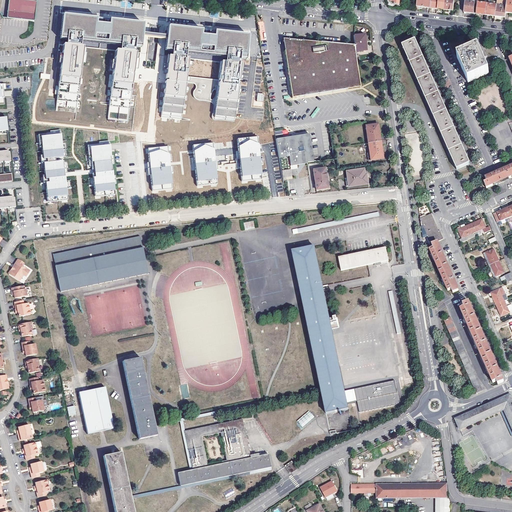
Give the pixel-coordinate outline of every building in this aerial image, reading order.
[(34,21),(36,0),(8,0),(6,18),(34,21)] [(399,5),(398,9),(408,11),(409,5),(399,3),(399,0),(390,0),(390,1),(394,2),(394,4),(399,5)] [(430,0),(416,0),(416,6),(423,7),(430,8),(430,0)] [(445,0),(444,0),(437,0),(437,9),(440,10),(444,10),(445,0)] [(454,1),(453,1),(445,0),(444,10),(448,11),(452,11),(454,1)] [(500,2),(497,2),(496,6),(495,16),(501,17),(505,18),(506,13),(507,1),(503,1),(503,7),(500,6),(500,2)] [(465,2),(463,12),(469,13),(476,14),(477,4),(465,2)] [(477,3),(477,4),(476,14),(480,14),(485,15),(486,4),(477,3)] [(496,6),(486,4),(485,15),(489,16),(495,16),(496,6)] [(134,47),(140,48),(143,23),(62,14),(59,39),(66,39),(65,45),(83,47),(115,50),(133,52),(134,47)] [(239,59),(245,60),(248,35),(167,26),(164,51),(171,51),(170,57),(188,59),(221,62),(238,64),(239,59)] [(355,45),(355,50),(367,49),(365,34),(354,35),(355,45)] [(319,53),(320,42),(281,39),(283,49),(319,53)] [(419,48),(416,40),(402,46),(456,169),(469,163),(466,155),(468,155),(467,152),(465,153),(458,138),(460,137),(459,134),(457,135),(450,120),(452,119),(451,116),(449,117),(443,104),(445,103),(444,100),(442,101),(436,86),(438,86),(436,83),(435,83),(428,69),(430,68),(428,65),(427,66),(420,51),(422,50),(421,47),(419,48)] [(319,53),(283,49),(291,98),(360,87),(355,50),(355,45),(320,42),(319,53)] [(63,44),(56,109),(76,112),(83,47),(65,45),(63,44)] [(489,74),(478,49),(469,53),(457,58),(468,83),(489,74)] [(115,50),(108,115),(129,117),(136,52),(133,52),(115,50)] [(168,56),(161,113),(181,115),(188,59),(170,57),(168,56)] [(221,62),(214,119),(235,121),(241,65),(238,64),(221,62)] [(365,126),(368,143),(380,141),(378,124),(365,126)] [(46,187),(47,200),(56,199),(56,202),(59,201),(59,199),(67,198),(66,189),(65,181),(64,173),(64,165),(63,157),(61,145),(60,132),(50,134),(40,135),(42,147),(43,156),(44,167),(45,177),(46,187)] [(302,135),(276,139),(279,159),(283,158),(288,157),(290,167),(291,166),(299,165),(299,164),(303,163),(307,163),(307,164),(308,164),(307,162),(314,161),(309,133),(302,135)] [(237,139),(242,182),(262,180),(257,137),(237,139)] [(383,158),(380,141),(368,143),(371,160),(383,158)] [(193,146),(198,188),(218,186),(213,143),(193,146)] [(99,145),(89,146),(90,154),(90,158),(91,166),(93,178),(93,186),(94,195),(103,194),(103,197),(106,196),(106,194),(114,193),(113,184),(112,176),(111,164),(110,156),(109,144),(99,145)] [(147,149),(152,191),(172,189),(168,146),(147,149)] [(0,162),(3,162),(2,161),(4,161),(4,162),(11,161),(10,152),(8,152),(7,151),(0,151),(0,162)] [(237,163),(226,163),(226,161),(221,161),(221,164),(217,165),(218,170),(237,169),(237,163)] [(497,170),(494,171),(495,172),(493,173),(493,174),(485,178),(487,182),(483,183),(486,188),(501,182),(511,176),(511,164),(511,165),(511,166),(500,171),(499,170),(498,171),(497,170)] [(325,167),(313,169),(317,189),(328,187),(325,167)] [(282,170),(283,180),(292,179),(291,169),(282,170)] [(364,169),(347,172),(348,181),(349,181),(350,186),(367,184),(367,178),(365,178),(364,169)] [(0,182),(13,181),(12,173),(0,174),(0,182)] [(9,208),(15,207),(14,198),(12,198),(12,196),(0,197),(0,208),(7,208),(7,207),(9,207),(9,208)] [(511,213),(509,207),(503,210),(507,219),(511,216),(511,213)] [(497,223),(507,219),(503,210),(502,211),(501,209),(499,210),(500,211),(494,214),(497,223)] [(292,229),(293,234),(379,216),(378,211),(292,229)] [(419,217),(421,226),(423,225),(431,245),(437,242),(444,239),(439,229),(433,214),(426,216),(426,215),(419,217)] [(470,224),(474,233),(486,228),(482,219),(470,224)] [(255,227),(253,221),(243,223),(245,229),(255,227)] [(474,233),(470,224),(458,230),(462,239),(474,233)] [(150,274),(143,236),(55,254),(63,292),(150,274)] [(442,283),(441,283),(442,287),(443,286),(444,288),(445,287),(447,292),(451,290),(452,293),(458,290),(453,279),(442,253),(437,242),(431,245),(433,248),(429,250),(431,255),(430,255),(431,257),(429,257),(431,261),(432,260),(433,262),(434,261),(443,281),(441,281),(442,283)] [(292,252),(300,288),(321,393),(326,415),(348,410),(347,405),(345,392),(315,247),(292,252)] [(389,261),(386,248),(338,258),(341,271),(389,261)] [(494,249),(486,253),(491,265),(500,261),(494,249)] [(29,271),(21,266),(23,263),(17,259),(13,265),(15,266),(14,267),(14,268),(13,268),(8,274),(18,281),(22,275),(25,277),(29,271)] [(500,261),(491,265),(494,273),(492,274),(493,278),(496,277),(505,273),(500,261)] [(24,286),(12,288),(13,292),(14,291),(14,293),(15,298),(27,296),(26,289),(25,289),(24,286)] [(491,293),(496,305),(505,301),(508,300),(503,287),(491,293)] [(318,391),(154,425),(154,427),(179,422),(189,471),(191,470),(184,432),(182,421),(321,393),(300,288),(297,289),(318,391)] [(401,335),(392,292),(388,293),(397,336),(401,335)] [(23,301),(15,302),(17,310),(18,310),(18,311),(19,313),(19,317),(31,315),(29,303),(24,304),(23,301)] [(510,313),(505,301),(496,305),(501,317),(510,313)] [(474,345),(473,346),(475,349),(476,349),(476,350),(478,350),(486,369),(485,369),(485,371),(484,371),(486,374),(487,374),(488,376),(489,375),(493,383),(496,381),(498,384),(502,382),(498,371),(497,369),(486,344),(474,317),(468,303),(463,305),(464,308),(460,309),(464,318),(463,319),(463,320),(462,321),(464,324),(465,324),(465,325),(467,325),(475,343),(474,344),(474,345)] [(31,322),(19,324),(20,328),(21,328),(21,330),(22,332),(23,337),(33,335),(32,330),(33,329),(31,322)] [(22,343),(23,350),(25,350),(26,352),(26,356),(37,354),(35,344),(30,345),(30,341),(22,343)] [(154,425),(141,358),(123,361),(138,440),(156,436),(154,427),(154,425)] [(38,359),(25,361),(26,365),(28,365),(28,366),(28,368),(29,373),(39,371),(38,366),(39,366),(38,359)] [(6,375),(0,375),(0,390),(8,389),(7,381),(5,381),(5,380),(5,379),(7,378),(6,375)] [(38,378),(29,379),(31,387),(32,387),(33,388),(33,390),(34,394),(46,392),(43,380),(38,381),(38,378)] [(357,403),(360,414),(400,405),(395,382),(355,390),(357,403)] [(112,429),(104,387),(78,392),(86,434),(112,429)] [(357,403),(355,390),(345,392),(347,405),(357,403)] [(505,411),(511,426),(511,398),(510,395),(456,419),(460,430),(501,413),(505,411)] [(33,407),(33,409),(34,412),(44,410),(42,400),(37,401),(37,397),(29,399),(31,406),(33,406),(33,407)] [(75,405),(67,406),(69,416),(76,415),(75,405)] [(302,428),(315,418),(309,411),(297,420),(302,428)] [(511,426),(505,411),(501,413),(511,438),(511,437),(511,426)] [(176,473),(179,487),(269,469),(269,468),(267,455),(250,458),(242,420),(184,432),(191,470),(189,471),(176,473)] [(18,434),(20,441),(32,438),(29,424),(19,427),(19,430),(20,432),(20,433),(18,434)] [(25,453),(27,460),(35,458),(34,455),(38,454),(37,448),(42,446),(41,441),(36,443),(35,442),(24,445),(25,449),(25,450),(26,452),(24,453),(25,453)] [(129,498),(120,453),(102,456),(113,511),(131,511),(130,501),(129,498)] [(31,471),(33,478),(40,476),(39,473),(44,472),(44,471),(42,462),(41,461),(31,464),(32,467),(32,469),(33,470),(31,471)] [(286,466),(290,474),(296,469),(292,462),(286,466)] [(270,471),(269,469),(179,487),(129,498),(130,501),(270,471)] [(47,480),(36,482),(37,486),(37,487),(38,489),(36,490),(38,497),(46,495),(46,492),(50,491),(47,480)] [(325,498),(333,494),(337,491),(332,482),(320,488),(325,498)] [(450,511),(450,498),(447,498),(447,484),(351,485),(351,493),(365,493),(366,496),(368,496),(368,493),(377,493),(377,498),(436,498),(435,511),(444,511),(450,511)] [(223,492),(226,498),(235,494),(233,488),(223,492)] [(39,509),(39,511),(47,511),(52,510),(50,499),(39,502),(40,505),(40,507),(41,509),(39,509)]
